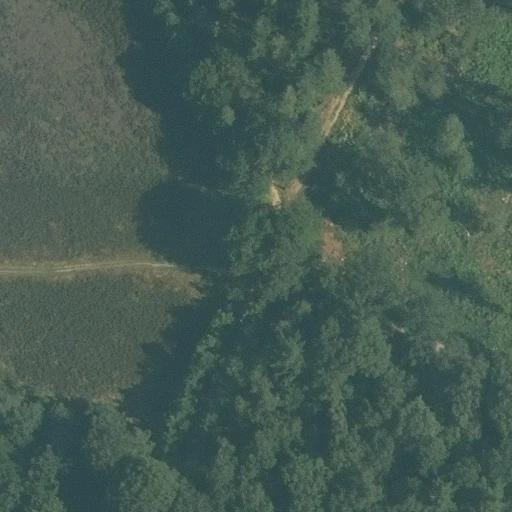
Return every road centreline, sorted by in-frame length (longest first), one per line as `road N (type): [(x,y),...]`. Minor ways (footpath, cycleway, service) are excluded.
road 1 (track): [(158,511),(279,218),(345,298),(433,351),(511,372)]
road 2 (track): [(279,218),(288,259),(411,511)]
road 3 (track): [(401,0),(279,218)]
road 4 (track): [(279,218),(165,0)]
